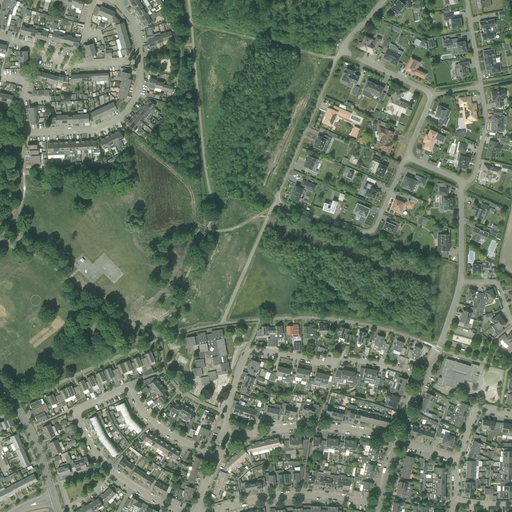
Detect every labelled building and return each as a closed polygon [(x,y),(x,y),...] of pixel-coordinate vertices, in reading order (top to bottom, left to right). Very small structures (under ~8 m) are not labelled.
[(131,7),(132,9),(144,2),(142,0),(136,0),(130,4),(132,6),(131,7)] [(406,8),(411,8),(411,7),(410,1),(405,1),(405,2),(406,2),(402,3),(398,0),(397,0),(395,3),(393,5),(393,6),(390,9),(390,8),(390,9),(395,13),(394,14),(397,17),(399,14),(398,13),(405,6),(406,7),(407,8),(406,8)] [(475,0),(477,9),(485,8),(485,7),(487,6),(485,0),(475,0)] [(15,7),(16,6),(12,5),(4,1),(2,7),(10,10),(13,11),(15,6),(15,7)] [(134,10),(136,13),(147,7),(144,2),(132,9),(133,11),(134,10)] [(102,17),(106,8),(101,6),(100,8),(97,6),(93,15),(96,17),(97,14),(102,17)] [(2,7),(0,12),(9,15),(12,15),(13,11),(10,10),(2,7)] [(150,12),(149,11),(147,7),(136,13),(137,16),(136,16),(137,18),(146,13),(150,12)] [(106,8),(102,17),(107,19),(111,10),(106,8)] [(114,22),(119,18),(114,13),(115,12),(111,10),(107,19),(111,20),(112,18),(113,19),(112,21),(114,22)] [(141,22),(154,15),(157,13),(156,13),(155,14),(154,12),(148,16),(146,13),(137,18),(139,20),(140,20),(141,22)] [(453,14),(443,16),(444,20),(445,22),(448,22),(449,25),(451,24),(452,30),(461,28),(461,23),(462,23),(461,20),(460,20),(460,19),(454,20),(453,19),(454,19),(453,14)] [(142,26),(143,28),(152,23),(152,24),(155,22),(154,19),(154,18),(156,17),(154,15),(141,22),(143,25),(142,26)] [(125,27),(124,23),(123,23),(119,18),(114,22),(115,24),(117,23),(117,25),(115,25),(116,29),(125,27)] [(495,28),(494,20),(479,22),(480,29),(483,28),(484,34),(481,34),(482,41),(485,40),(485,41),(490,40),(495,39),(493,32),(490,33),(490,29),(495,28)] [(32,28),(30,37),(35,38),(38,27),(38,26),(33,25),(32,28)] [(35,38),(41,39),(43,31),(44,28),(38,27),(35,38)] [(53,35),(52,40),(57,42),(60,30),(56,29),(56,30),(55,30),(54,33),(53,33),(53,35)] [(62,43),(64,35),(65,32),(60,30),(57,42),(62,43)] [(160,33),(153,35),(154,38),(154,39),(156,44),(162,42),(160,35),(160,33)] [(357,47),(374,55),(379,43),(377,42),(378,42),(377,41),(377,42),(373,40),(366,36),(365,36),(361,43),(359,42),(357,47)] [(119,39),(119,40),(116,40),(118,46),(121,45),(129,42),(128,37),(119,39)] [(147,41),(148,44),(149,47),(156,45),(154,39),(147,41)] [(456,45),(457,49),(454,50),(455,54),(466,53),(466,49),(465,46),(464,42),(461,42),(460,42),(457,42),(456,39),(452,40),(443,41),(444,47),(452,45),(452,46),(456,45)] [(387,49),(383,58),(388,60),(391,61),(390,63),(396,66),(401,55),(396,53),(398,50),(397,48),(395,47),(395,46),(390,44),(388,49),(387,49)] [(130,53),(129,48),(122,50),(120,50),(122,56),(122,58),(124,58),(124,55),(130,53)] [(499,61),(495,62),(493,50),(483,52),(486,70),(491,70),(492,73),(495,73),(501,72),(499,61)] [(415,60),(411,58),(405,70),(410,72),(410,73),(413,75),(414,74),(424,79),(427,74),(417,69),(420,62),(415,59),(415,60)] [(455,69),(456,79),(461,78),(461,77),(468,76),(467,67),(467,63),(455,65),(456,68),(455,69)] [(129,70),(123,68),(123,69),(122,72),(120,77),(122,78),(129,79),(130,74),(128,73),(129,70)] [(359,76),(355,75),(353,75),(354,72),(352,71),(353,70),(349,68),(348,69),(347,69),(346,71),(345,70),(343,74),(344,75),(342,80),(349,83),(347,86),(351,88),(353,84),(356,85),(359,77),(358,77),(359,76)] [(37,72),(36,77),(35,82),(38,83),(37,84),(40,85),(41,82),(43,73),(38,72),(37,72)] [(54,76),(51,86),(51,84),(54,85),(54,84),(57,84),(59,75),(59,77),(54,76)] [(59,75),(57,84),(57,83),(60,84),(60,83),(62,84),(62,86),(67,87),(68,82),(68,80),(64,79),(65,76),(59,75)] [(157,80),(150,79),(147,88),(154,90),(155,88),(156,81),(157,80)] [(384,89),(367,81),(363,89),(379,97),(378,99),(382,101),(385,94),(382,92),(384,89)] [(359,88),(354,86),(351,94),(356,96),(359,88)] [(504,92),(504,90),(491,92),(492,100),(495,100),(496,106),(503,105),(502,99),(505,98),(505,97),(505,96),(505,94),(505,93),(504,92)] [(393,109),(392,109),(392,108),(404,113),(408,105),(402,102),(398,101),(401,93),(395,91),(392,98),(391,98),(388,106),(386,111),(391,114),(393,109)] [(116,100),(121,104),(125,99),(126,99),(127,95),(119,93),(117,97),(119,98),(119,99),(117,99),(116,100)] [(155,112),(156,113),(158,115),(160,113),(154,108),(155,106),(153,104),(155,102),(156,100),(152,99),(148,98),(148,99),(146,101),(147,102),(145,104),(155,112)] [(468,105),(467,98),(459,99),(460,106),(463,106),(464,115),(466,114),(467,121),(467,122),(468,123),(469,123),(470,122),(471,122),(471,121),(476,120),(475,111),(476,111),(475,104),(468,105)] [(121,104),(116,100),(115,102),(115,103),(114,104),(113,102),(110,104),(114,112),(117,110),(117,109),(121,104)] [(110,104),(105,106),(109,114),(114,112),(110,104)] [(141,108),(151,116),(149,114),(150,112),(154,115),(156,113),(155,112),(145,104),(143,106),(142,106),(141,108)] [(105,106),(100,109),(104,117),(109,114),(105,106)] [(435,116),(440,119),(438,122),(445,125),(448,120),(446,120),(446,118),(444,117),(447,109),(446,109),(446,108),(443,107),(443,108),(439,106),(439,107),(438,107),(436,110),(437,111),(435,116)] [(348,119),(350,114),(334,107),(333,110),(329,109),(326,117),(325,116),(322,122),(332,127),(335,121),(333,120),(336,114),(348,119)] [(138,113),(148,121),(151,116),(141,108),(139,109),(140,110),(138,113)] [(100,109),(95,111),(99,119),(104,117),(100,109)] [(376,110),(374,114),(372,113),(371,116),(376,118),(379,111),(376,110)] [(99,119),(95,111),(90,113),(92,117),(94,121),(99,119)] [(135,114),(134,116),(142,122),(144,120),(146,122),(148,121),(138,113),(136,115),(135,114)] [(492,131),(501,131),(501,124),(507,124),(507,117),(502,116),(502,113),(494,113),(494,116),(492,116),(492,131)] [(140,125),(142,122),(134,116),(132,118),(133,119),(131,121),(141,129),(143,127),(140,125)] [(143,131),(141,129),(131,121),(130,124),(128,122),(127,124),(131,128),(137,133),(140,131),(142,133),(143,131)] [(389,143),(393,133),(385,129),(385,131),(380,128),(377,134),(382,136),(377,148),(388,152),(392,145),(389,143)] [(117,132),(114,133),(120,145),(121,147),(123,146),(120,140),(123,139),(119,129),(117,130),(117,132)] [(443,143),(445,137),(430,131),(428,136),(426,135),(423,141),(426,143),(423,148),(425,149),(423,154),(429,156),(431,150),(432,151),(434,146),(433,146),(436,140),(443,143)] [(118,145),(120,145),(114,133),(112,134),(111,133),(109,134),(113,143),(116,142),(118,145)] [(107,136),(105,138),(110,149),(112,148),(110,145),(113,143),(109,134),(107,135),(107,136)] [(324,135),(323,139),(318,136),(313,147),(322,150),(325,152),(328,145),(327,144),(328,141),(330,142),(331,138),(324,135)] [(108,150),(110,149),(105,138),(102,139),(101,138),(99,139),(101,144),(102,146),(103,148),(106,147),(108,150)] [(91,153),(97,153),(100,153),(98,145),(96,145),(96,141),(93,141),(93,139),(91,140),(91,150),(91,153)] [(498,143),(490,141),(488,148),(488,149),(487,156),(494,157),(498,158),(499,152),(500,153),(501,146),(497,145),(498,143)] [(460,156),(458,166),(461,167),(461,169),(465,169),(465,168),(466,168),(467,165),(468,165),(468,162),(468,158),(465,157),(465,156),(464,156),(465,152),(467,145),(459,144),(458,150),(459,151),(458,153),(461,154),(460,156)] [(308,155),(303,166),(308,168),(307,171),(312,174),(316,175),(318,172),(316,171),(315,171),(313,171),(312,170),(315,163),(316,164),(318,160),(308,155)] [(373,156),(371,160),(372,160),(371,163),(377,165),(374,173),(375,174),(383,177),(384,173),(385,173),(386,170),(387,167),(383,165),(381,164),(383,161),(373,156)] [(489,181),(489,177),(492,178),(495,178),(496,176),(496,174),(499,175),(500,170),(493,168),(489,167),(489,166),(484,165),(483,170),(482,175),(481,179),(485,180),(486,180),(489,181)] [(418,184),(423,187),(426,180),(421,177),(419,181),(417,180),(411,178),(410,179),(406,177),(402,187),(411,191),(414,183),(416,183),(418,184)] [(293,191),(291,194),(292,194),(290,199),(297,202),(301,203),(303,199),(301,198),(302,195),(304,195),(307,189),(309,190),(310,188),(311,188),(311,187),(312,184),(303,181),(300,186),(302,187),(302,189),(295,186),(293,191)] [(366,181),(362,189),(366,191),(364,196),(368,198),(369,197),(374,199),(376,192),(375,192),(376,190),(373,188),(374,184),(366,181)] [(451,210),(452,210),(452,198),(446,198),(446,196),(447,196),(447,189),(439,189),(439,196),(441,196),(441,205),(443,205),(443,210),(448,210),(448,211),(451,211),(451,210)] [(322,210),(334,214),(337,202),(332,200),(331,205),(324,203),(322,210)] [(393,204),(392,208),(396,210),(396,212),(401,214),(402,210),(402,209),(404,206),(405,206),(406,203),(402,201),(401,203),(399,202),(399,201),(395,200),(393,204)] [(412,209),(414,203),(408,201),(406,207),(412,209)] [(369,209),(357,204),(354,212),(360,215),(360,216),(361,216),(359,220),(359,221),(363,223),(364,222),(366,217),(367,216),(366,216),(369,209)] [(471,216),(473,216),(482,220),(486,210),(487,210),(488,207),(481,204),(480,207),(478,206),(478,208),(474,207),(473,210),(472,210),(472,213),(471,215),(471,216)] [(399,224),(392,221),(391,224),(385,222),(382,229),(395,234),(399,224)] [(471,239),(480,243),(481,239),(485,241),(487,237),(488,234),(474,228),(471,235),(473,235),(471,239)] [(449,235),(441,235),(438,235),(438,240),(438,245),(439,245),(439,251),(441,251),(449,251),(449,235)] [(490,268),(490,264),(485,260),(485,265),(472,265),(472,269),(471,269),(471,273),(472,273),(481,273),(481,268),(485,268),(490,268)] [(473,308),(475,309),(476,309),(480,310),(480,299),(477,299),(474,298),(476,292),(469,289),(467,295),(466,295),(465,298),(466,298),(466,299),(472,301),(473,301),(473,308)] [(495,298),(494,295),(493,295),(491,290),(484,292),(486,298),(483,299),(480,299),(480,310),(483,311),(483,306),(492,303),(491,300),(494,299),(494,298),(495,298)] [(473,315),(475,312),(475,309),(469,307),(468,310),(469,310),(468,312),(463,310),(462,313),(461,313),(460,316),(470,319),(471,314),(473,315)] [(491,320),(495,325),(502,319),(499,315),(491,320)] [(460,316),(459,318),(460,319),(459,322),(465,323),(464,324),(463,328),(469,330),(471,324),(472,325),(473,320),(470,319),(460,316)] [(502,319),(495,325),(492,326),(496,331),(495,332),(497,335),(503,330),(501,327),(506,324),(502,319)] [(313,324),(307,325),(307,326),(303,327),(304,338),(310,338),(310,334),(313,334),(313,324)] [(330,342),(331,339),(327,338),(328,336),(327,335),(326,332),(327,332),(327,325),(323,325),(323,324),(319,324),(319,334),(323,334),(324,337),(325,338),(324,340),(330,342)] [(286,334),(286,338),(293,338),(293,337),(299,337),(298,325),(294,325),(294,326),(287,326),(287,334),(286,334)] [(270,339),(268,339),(268,347),(273,347),(272,329),(269,329),(269,326),(262,327),(262,330),(259,330),(256,337),(263,337),(263,335),(270,335),(270,339)] [(275,329),(272,329),(273,347),(277,347),(276,339),(282,339),(282,335),(282,326),(275,326),(275,328),(275,329)] [(338,331),(337,336),(338,336),(339,336),(339,337),(344,339),(344,341),(349,343),(351,335),(347,334),(349,329),(341,328),(340,331),(338,331)] [(194,336),(186,338),(188,347),(199,345),(200,352),(199,352),(200,359),(195,360),(197,368),(193,368),(194,376),(199,376),(199,378),(200,378),(202,385),(210,384),(209,380),(217,379),(216,375),(228,373),(228,371),(229,370),(228,362),(227,362),(225,355),(226,355),(224,339),(225,338),(224,336),(223,336),(222,329),(211,331),(212,334),(205,335),(205,332),(197,334),(197,337),(195,337),(194,336)] [(357,342),(357,341),(364,343),(363,345),(367,346),(369,339),(365,338),(367,333),(359,331),(358,337),(356,338),(355,338),(354,339),(353,341),(354,342),(355,343),(357,342)] [(508,346),(510,344),(511,341),(511,333),(507,338),(506,337),(504,334),(498,339),(500,342),(502,340),(503,342),(508,346)] [(375,341),(374,344),(375,344),(374,345),(378,346),(377,350),(381,351),(381,350),(384,351),(382,358),(385,359),(389,345),(385,343),(385,342),(384,341),(385,337),(377,335),(375,341)] [(404,343),(397,340),(395,345),(394,345),(393,348),(394,349),(393,350),(400,352),(400,354),(404,355),(406,349),(402,348),(404,343)] [(317,347),(317,352),(325,354),(327,351),(322,349),(322,348),(317,346),(317,347)] [(407,357),(412,359),(418,361),(419,357),(420,357),(421,354),(420,354),(422,349),(414,346),(413,351),(409,350),(407,357)] [(146,358),(143,359),(145,365),(147,370),(152,368),(150,363),(155,361),(152,353),(151,352),(150,352),(148,352),(147,353),(146,354),(145,354),(146,358)] [(132,359),(133,362),(136,369),(141,367),(142,369),(143,372),(147,370),(145,365),(143,359),(140,360),(139,357),(137,357),(136,357),(134,357),(133,359),(132,359)] [(260,365),(262,360),(254,357),(253,360),(251,360),(251,361),(250,361),(249,364),(261,369),(262,367),(260,366),(260,365)] [(436,385),(441,387),(444,388),(445,385),(454,388),(456,383),(455,382),(456,380),(463,383),(464,380),(476,384),(478,376),(473,375),(474,373),(477,373),(479,366),(471,364),(470,366),(468,366),(447,359),(442,376),(441,378),(439,378),(436,385)] [(133,376),(138,374),(137,371),(136,369),(133,362),(130,364),(129,360),(128,361),(126,361),(125,361),(124,362),(123,363),(126,372),(131,370),(133,376)] [(118,369),(114,370),(119,381),(123,379),(121,374),(126,372),(123,363),(121,363),(120,363),(119,364),(118,365),(116,365),(118,369)] [(248,373),(249,374),(256,376),(259,377),(261,371),(260,371),(261,369),(249,364),(248,368),(248,370),(249,371),(248,373)] [(273,372),(273,374),(270,373),(268,380),(275,381),(275,379),(277,379),(278,376),(282,376),(284,368),(278,366),(276,373),(273,372)] [(105,370),(104,370),(104,372),(107,379),(107,380),(112,378),(114,383),(114,385),(115,387),(117,386),(116,382),(119,381),(114,370),(111,371),(110,368),(109,368),(107,368),(106,368),(105,370)] [(284,368),(282,376),(281,380),(287,381),(287,382),(289,382),(288,387),(289,388),(291,383),(291,380),(292,377),(289,376),(290,369),(284,368)] [(301,381),(304,369),(297,368),(296,374),(293,374),(292,377),(291,380),(294,380),(301,382),(301,381)] [(359,380),(360,381),(362,381),(365,381),(365,382),(369,383),(369,382),(371,370),(365,368),(363,375),(360,374),(359,379),(359,380)] [(302,378),(301,381),(307,382),(306,389),(309,390),(310,384),(312,378),(308,377),(310,371),(304,369),(302,378)] [(336,375),(334,381),(346,384),(347,380),(348,372),(349,371),(348,371),(348,370),(344,369),(343,370),(342,370),(341,376),(338,376),(336,375)] [(347,380),(346,384),(352,385),(356,386),(356,385),(357,380),(354,379),(355,373),(354,372),(354,371),(349,370),(349,371),(348,372),(347,380)] [(371,370),(369,382),(369,384),(374,385),(374,387),(377,388),(377,387),(377,388),(378,384),(378,383),(379,378),(376,378),(378,371),(371,370)] [(97,377),(94,379),(97,385),(100,392),(104,390),(103,386),(101,383),(106,381),(106,380),(107,379),(104,372),(103,373),(102,371),(101,372),(99,372),(98,372),(97,373),(97,374),(96,374),(97,377)] [(315,379),(312,378),(310,384),(320,386),(320,385),(320,382),(322,374),(322,372),(317,371),(317,373),(316,372),(315,379)] [(396,375),(395,378),(397,379),(396,383),(405,386),(407,380),(401,377),(401,376),(399,375),(399,373),(397,372),(396,375)] [(320,382),(320,385),(326,387),(326,388),(329,388),(331,383),(327,382),(329,375),(328,375),(328,374),(324,373),(323,374),(322,374),(320,382)] [(244,380),(253,384),(256,376),(249,374),(248,376),(246,375),(244,380)] [(97,385),(94,379),(93,376),(91,376),(90,376),(89,377),(88,378),(86,378),(88,382),(85,383),(88,389),(90,394),(94,392),(92,387),(97,385)] [(146,387),(141,390),(142,393),(150,391),(152,389),(160,383),(156,379),(155,379),(154,377),(146,380),(150,384),(149,385),(151,387),(148,389),(146,387)] [(83,391),(88,389),(85,383),(83,380),(82,380),(81,380),(79,381),(79,382),(77,383),(79,386),(76,387),(81,398),(85,396),(83,391)] [(254,390),(256,385),(253,384),(244,380),(242,385),(254,390)] [(393,382),(392,387),(390,392),(396,394),(398,390),(404,392),(406,386),(396,383),(393,382)] [(151,394),(150,395),(150,397),(153,396),(163,387),(160,383),(152,389),(154,391),(151,394)] [(77,400),(81,398),(76,387),(73,389),(71,385),(70,386),(68,386),(67,387),(66,388),(65,388),(69,397),(74,395),(77,400)] [(240,393),(245,395),(249,396),(249,394),(250,394),(251,391),(253,392),(254,390),(242,385),(240,391),(241,391),(240,393)] [(167,391),(163,387),(153,396),(155,397),(157,395),(159,397),(159,398),(164,393),(167,391)] [(57,396),(62,407),(67,405),(64,400),(69,397),(65,388),(64,389),(62,389),(61,389),(60,391),(59,391),(60,394),(57,396)] [(427,393),(424,398),(432,402),(435,403),(437,400),(439,395),(433,392),(431,395),(427,393)] [(159,397),(149,406),(151,408),(158,402),(162,407),(167,403),(165,400),(168,398),(164,393),(159,398),(159,397)] [(400,398),(386,393),(385,397),(387,398),(384,406),(392,409),(393,407),(396,408),(398,401),(399,401),(400,398)] [(50,404),(50,406),(51,406),(56,404),(58,409),(62,407),(57,396),(54,397),(53,394),(52,395),(50,394),(49,395),(48,396),(46,397),(50,404)] [(429,407),(432,402),(424,398),(422,404),(429,407)] [(115,407),(118,412),(120,411),(129,407),(126,399),(116,403),(117,406),(115,407)] [(35,409),(36,412),(47,407),(46,405),(45,403),(41,405),(39,400),(29,404),(30,405),(30,407),(31,408),(32,409),(32,410),(35,409)] [(236,414),(238,415),(241,405),(238,404),(239,402),(233,400),(231,407),(234,408),(232,413),(233,413),(235,414),(236,414)] [(305,401),(304,403),(301,402),(300,407),(300,410),(302,410),(301,415),(307,416),(309,406),(310,406),(310,402),(305,401)] [(456,407),(467,411),(469,405),(465,404),(457,401),(458,401),(456,407)] [(170,411),(170,416),(167,421),(170,423),(173,417),(175,414),(177,411),(180,406),(175,403),(173,406),(171,404),(168,409),(170,411)] [(241,405),(238,415),(240,415),(240,416),(242,417),(242,416),(243,416),(247,404),(245,403),(244,406),(241,405)] [(283,403),(282,409),(282,410),(284,411),(283,415),(289,417),(291,407),(288,406),(288,404),(283,403)] [(175,414),(173,417),(170,423),(172,424),(176,419),(177,417),(178,417),(179,415),(179,413),(184,416),(189,407),(184,404),(182,408),(180,406),(177,411),(175,414)] [(273,408),(274,405),(270,404),(269,405),(268,405),(268,406),(265,405),(263,412),(266,412),(265,417),(270,419),(273,408)] [(274,404),(274,405),(273,408),(270,419),(276,420),(277,415),(280,416),(282,410),(282,409),(281,409),(281,405),(274,404)] [(309,406),(307,416),(313,418),(314,413),(319,414),(322,407),(319,406),(313,404),(313,407),(310,406),(309,406)] [(429,407),(422,404),(419,409),(424,411),(422,414),(429,417),(431,418),(433,414),(427,412),(429,407)] [(328,405),(325,405),(323,411),(326,412),(325,415),(331,417),(333,408),(327,407),(328,405)] [(333,408),(331,417),(336,418),(338,409),(339,409),(339,406),(334,405),(333,408)] [(347,410),(346,416),(349,416),(349,417),(350,418),(354,419),(356,411),(357,408),(357,407),(351,405),(351,408),(348,407),(347,410)] [(36,420),(37,421),(38,423),(47,418),(45,413),(49,411),(48,409),(51,408),(51,406),(50,406),(36,412),(37,415),(35,416),(36,417),(35,419),(36,420)] [(295,407),(291,407),(289,417),(294,418),(296,413),(298,414),(300,409),(300,410),(300,407),(295,406),(295,407)] [(455,406),(453,412),(464,416),(467,411),(456,407),(455,406)] [(120,411),(123,416),(131,412),(129,407),(120,411)] [(184,416),(182,419),(186,421),(188,421),(189,420),(189,419),(192,420),(192,419),(194,415),(192,413),(194,410),(189,407),(184,416)] [(248,418),(250,419),(253,420),(255,416),(258,418),(259,413),(260,409),(255,407),(254,410),(251,409),(248,418)] [(356,411),(354,419),(360,421),(362,410),(357,408),(356,411)] [(341,418),(342,419),(343,415),(346,416),(347,410),(344,409),(344,411),(339,409),(338,409),(336,418),(341,419),(341,418)] [(362,410),(360,421),(365,422),(367,413),(368,411),(362,410)] [(92,418),(88,419),(91,424),(99,421),(97,417),(99,416),(102,415),(101,414),(100,411),(96,413),(96,412),(90,415),(92,418)] [(367,413),(365,422),(371,423),(373,415),(373,412),(368,411),(367,413)] [(131,412),(123,416),(119,417),(122,423),(125,421),(133,416),(131,412)] [(201,420),(200,423),(201,423),(201,424),(206,426),(207,423),(212,425),(214,419),(210,417),(211,414),(208,413),(205,412),(204,415),(206,415),(203,421),(201,420)] [(462,422),(464,416),(453,412),(451,415),(450,415),(449,417),(451,417),(462,422)] [(384,417),(382,426),(387,427),(389,419),(390,419),(390,416),(388,416),(387,414),(387,413),(385,413),(384,415),(384,417)] [(384,417),(384,415),(379,414),(378,416),(376,425),(382,426),(384,417)] [(133,416),(125,421),(130,425),(136,419),(133,416)] [(449,423),(460,428),(462,422),(451,417),(449,423)] [(12,426),(13,429),(15,428),(11,418),(6,420),(10,427),(12,426)] [(130,425),(128,427),(132,431),(133,429),(140,423),(136,419),(130,425)] [(0,429),(0,430),(4,429),(10,427),(6,420),(1,422),(0,422),(0,429)] [(479,429),(482,430),(482,429),(487,430),(489,421),(483,420),(482,424),(481,424),(479,429)] [(99,421),(91,424),(93,429),(101,426),(99,421)] [(487,430),(487,432),(489,432),(496,434),(496,433),(497,428),(494,427),(494,422),(489,421),(487,430)] [(136,432),(139,435),(143,431),(142,429),(144,426),(140,423),(133,429),(136,432)] [(199,432),(207,436),(209,430),(205,428),(206,426),(201,423),(199,426),(201,427),(199,432)] [(502,435),(507,436),(509,424),(503,423),(502,429),(499,428),(497,436),(502,437),(502,435)] [(45,433),(55,429),(54,426),(51,427),(50,424),(42,427),(45,433)] [(101,426),(93,429),(96,434),(106,429),(104,424),(101,426)] [(410,434),(416,436),(419,427),(420,424),(419,424),(419,427),(413,425),(410,434)] [(416,435),(421,437),(425,426),(420,424),(419,427),(416,436),(416,435)] [(421,437),(427,439),(430,430),(430,427),(425,426),(421,437)] [(427,439),(432,440),(435,432),(430,430),(431,427),(430,427),(430,430),(427,439)] [(438,427),(435,437),(439,438),(440,438),(443,439),(441,443),(451,447),(454,437),(453,437),(454,434),(453,433),(451,432),(450,433),(449,435),(441,433),(443,428),(441,427),(439,427),(438,427)] [(58,435),(55,429),(45,433),(47,439),(52,437),(58,435)] [(106,429),(96,434),(98,440),(107,434),(110,433),(108,429),(106,429)] [(207,436),(199,432),(196,437),(193,436),(191,439),(193,440),(199,442),(200,440),(204,442),(207,436)] [(13,435),(10,437),(13,443),(20,440),(18,436),(19,436),(18,433),(13,435)] [(148,433),(142,442),(145,444),(148,446),(149,443),(154,436),(148,433)] [(110,438),(107,434),(98,440),(102,444),(110,438)] [(150,447),(153,449),(159,439),(154,436),(149,443),(152,445),(150,447)] [(272,439),(275,448),(277,447),(280,446),(280,447),(284,446),(282,441),(279,441),(278,437),(272,439)] [(289,438),(289,441),(284,441),(285,451),(292,451),(292,448),(296,448),(295,437),(289,438)] [(301,437),(295,437),(296,448),(299,448),(299,451),(306,450),(308,441),(301,441),(301,437)] [(322,451),(323,442),(320,442),(320,437),(313,437),(312,447),(317,448),(317,451),(322,451)] [(110,438),(102,444),(105,449),(112,443),(109,439),(110,438)] [(323,442),(322,451),(328,452),(328,449),(331,449),(332,439),(326,438),(326,442),(323,442)] [(160,450),(164,443),(159,439),(153,449),(156,451),(157,448),(160,450)] [(332,439),(331,449),(335,449),(334,452),(340,453),(341,444),(338,444),(338,439),(332,439)] [(20,440),(13,443),(15,449),(23,446),(23,444),(22,444),(20,440)] [(52,449),(62,444),(61,442),(58,443),(57,440),(54,441),(49,443),(52,449)] [(269,449),(267,440),(262,441),(264,450),(264,453),(270,452),(269,451),(269,449)] [(341,444),(340,453),(346,454),(346,451),(349,451),(350,440),(344,440),(344,444),(341,444)] [(356,441),(350,440),(349,451),(353,451),(352,454),(358,455),(359,446),(356,445),(356,441)] [(483,443),(479,441),(478,442),(474,441),(472,446),(480,449),(483,443)] [(258,452),(256,442),(250,444),(251,446),(247,448),(249,452),(252,450),(252,453),(253,452),(253,453),(258,452)] [(112,443),(105,449),(108,453),(116,448),(112,443)] [(164,443),(160,450),(163,452),(161,454),(164,456),(170,446),(164,443)] [(64,447),(62,444),(52,449),(54,455),(59,453),(62,452),(61,448),(64,447)] [(24,447),(23,446),(15,449),(16,450),(15,450),(18,455),(25,452),(22,447),(24,447)] [(116,448),(108,453),(112,458),(114,461),(120,454),(122,452),(117,446),(116,448)] [(170,446),(164,456),(167,457),(168,455),(171,456),(175,449),(170,446)] [(472,446),(470,451),(478,455),(480,449),(472,446)] [(247,453),(249,452),(247,448),(244,450),(242,448),(238,452),(244,458),(248,455),(247,453)] [(175,449),(171,456),(173,458),(172,461),(175,462),(178,457),(181,452),(175,449)] [(503,451),(503,457),(511,457),(511,451),(511,449),(507,449),(503,449),(503,451)] [(470,451),(468,456),(472,458),(471,459),(476,460),(478,461),(480,461),(482,456),(478,455),(470,451)] [(20,462),(27,458),(25,452),(18,455),(20,462)] [(244,459),(244,458),(238,452),(234,456),(240,462),(242,460),(242,461),(244,459)] [(368,455),(371,456),(370,458),(373,459),(378,460),(379,454),(369,452),(368,455)] [(403,458),(403,461),(413,463),(414,458),(417,459),(417,457),(409,455),(409,456),(406,455),(405,459),(403,459),(403,458)] [(238,465),(237,465),(240,462),(234,456),(229,460),(235,466),(236,467),(238,465)] [(81,458),(78,459),(82,471),(86,470),(86,468),(87,468),(86,464),(88,464),(89,464),(87,460),(87,457),(86,457),(83,458),(84,461),(82,461),(81,458)] [(119,464),(124,468),(129,462),(126,460),(126,459),(124,457),(119,464)] [(194,463),(201,465),(203,460),(195,457),(194,463)] [(27,458),(20,462),(23,468),(30,465),(27,458)] [(77,471),(78,473),(82,471),(78,459),(73,461),(73,460),(70,460),(71,463),(73,471),(76,470),(76,471),(77,471)] [(224,468),(228,471),(230,468),(231,470),(235,466),(229,460),(225,463),(226,465),(224,468)] [(364,469),(377,472),(377,470),(376,469),(376,466),(369,464),(368,464),(368,461),(362,460),(362,463),(366,464),(364,469)] [(129,462),(124,468),(129,472),(134,465),(132,463),(132,464),(129,462)] [(62,464),(65,474),(71,473),(68,465),(65,466),(65,463),(64,463),(62,464)] [(192,468),(200,471),(200,470),(199,470),(201,465),(194,463),(192,468)] [(295,470),(292,470),(293,478),(293,483),(300,483),(299,477),(302,477),(303,477),(304,467),(299,467),(300,470),(296,471),(295,470)] [(136,477),(141,471),(136,468),(134,470),(132,474),(136,477)] [(190,474),(198,477),(200,471),(192,468),(191,471),(188,470),(187,473),(190,474)] [(218,476),(227,479),(229,474),(227,473),(228,471),(224,468),(222,472),(220,471),(218,476)] [(364,469),(363,475),(365,475),(366,476),(369,477),(374,478),(374,474),(376,474),(377,472),(364,469)] [(287,474),(284,474),(284,484),(290,484),(290,478),(293,478),(292,470),(288,470),(287,471),(287,474)] [(136,477),(141,480),(145,474),(141,471),(136,477)] [(274,471),(275,475),(275,479),(278,479),(278,485),(284,484),(284,474),(278,475),(277,471),(274,471)] [(306,473),(304,481),(307,482),(307,484),(313,485),(314,479),(317,479),(318,473),(318,472),(313,471),(311,476),(308,476),(309,473),(306,473)] [(275,479),(275,475),(269,475),(268,473),(265,473),(266,480),(269,480),(269,485),(276,485),(275,479)] [(323,474),(318,473),(317,479),(320,480),(319,486),(325,487),(327,474),(326,474),(323,474)] [(28,477),(31,484),(37,481),(34,474),(28,477)] [(141,480),(145,483),(150,477),(145,474),(141,480)] [(196,482),(198,477),(190,474),(189,477),(186,476),(185,479),(196,482)] [(335,476),(330,475),(327,474),(325,487),(331,488),(332,481),(335,482),(335,476)] [(499,479),(499,482),(500,482),(507,482),(507,479),(511,480),(511,474),(502,474),(499,474),(499,479)] [(335,476),(335,482),(338,482),(337,488),(343,489),(343,480),(344,475),(339,475),(338,476),(335,476)] [(343,480),(343,489),(349,490),(349,484),(352,484),(353,479),(353,478),(348,477),(347,477),(345,476),(344,475),(343,480)] [(228,479),(227,479),(218,476),(217,482),(225,485),(226,482),(227,482),(228,479)] [(357,480),(360,481),(359,484),(361,484),(363,485),(363,488),(362,491),(367,492),(368,490),(370,490),(371,486),(372,486),(373,483),(368,482),(365,482),(366,479),(364,478),(358,477),(355,476),(354,480),(353,483),(356,483),(357,480)] [(26,486),(31,484),(28,477),(23,480),(26,486)] [(150,477),(145,483),(150,486),(153,482),(154,480),(150,477)] [(258,482),(255,482),(257,490),(262,489),(262,487),(266,486),(264,477),(257,479),(258,482)] [(240,479),(238,481),(240,487),(241,487),(245,486),(246,493),(251,491),(250,483),(247,484),(247,482),(241,483),(240,479)] [(398,482),(397,487),(407,489),(407,486),(409,487),(410,484),(411,484),(412,481),(409,480),(404,479),(404,482),(399,481),(399,483),(398,482)] [(465,482),(465,488),(474,488),(477,488),(478,479),(475,479),(471,479),(471,482),(465,482)] [(20,489),(26,486),(23,480),(17,483),(20,489)] [(159,491),(163,484),(157,481),(156,484),(153,488),(159,491)] [(180,490),(192,494),(194,488),(188,486),(189,484),(183,482),(182,487),(185,488),(184,491),(180,490)] [(215,487),(224,490),(224,488),(225,485),(217,482),(215,487)] [(504,492),(511,491),(511,485),(507,486),(507,482),(500,482),(500,491),(504,492)] [(11,486),(14,492),(15,492),(20,489),(17,483),(11,486)] [(163,484),(159,491),(164,494),(167,490),(168,488),(163,484)] [(108,489),(105,492),(112,498),(120,489),(118,488),(117,489),(113,485),(110,488),(109,487),(107,488),(108,489)] [(13,495),(14,495),(16,494),(15,492),(14,492),(11,486),(5,489),(8,496),(12,494),(13,495)] [(224,490),(215,487),(213,493),(217,494),(216,497),(221,499),(222,496),(222,495),(223,493),(224,490)] [(397,487),(396,491),(397,491),(396,493),(403,494),(403,498),(409,499),(410,496),(411,491),(411,490),(407,489),(397,487)] [(5,498),(8,496),(5,489),(0,491),(0,494),(3,500),(5,499),(5,498)] [(179,493),(180,494),(179,494),(178,499),(184,501),(185,498),(191,500),(192,494),(180,490),(179,493)] [(103,497),(100,501),(103,506),(104,508),(108,505),(108,502),(112,498),(105,492),(102,494),(100,495),(103,497)] [(430,499),(430,502),(438,502),(438,499),(445,500),(446,494),(444,494),(432,494),(432,499),(431,499),(430,499)] [(125,503),(124,505),(128,508),(127,511),(129,511),(131,511),(133,508),(137,500),(132,497),(130,500),(127,499),(125,503)] [(92,499),(98,509),(103,506),(100,501),(98,498),(95,500),(94,498),(92,499)] [(98,509),(92,499),(91,500),(92,502),(88,504),(93,511),(98,509)] [(133,508),(131,511),(141,511),(143,509),(141,507),(142,504),(137,501),(137,500),(133,508)]
